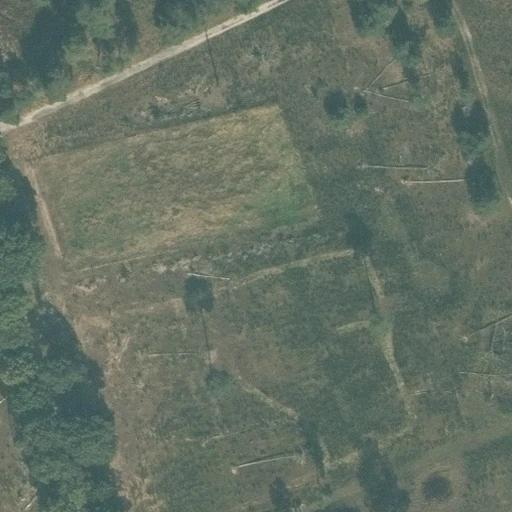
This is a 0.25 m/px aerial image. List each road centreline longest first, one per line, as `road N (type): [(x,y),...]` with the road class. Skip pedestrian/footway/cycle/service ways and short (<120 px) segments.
road 1 (track): [(281,0),(0,128)]
road 2 (track): [(0,251),(40,346),(84,511)]
road 3 (track): [(511,196),(463,32),(444,0)]
